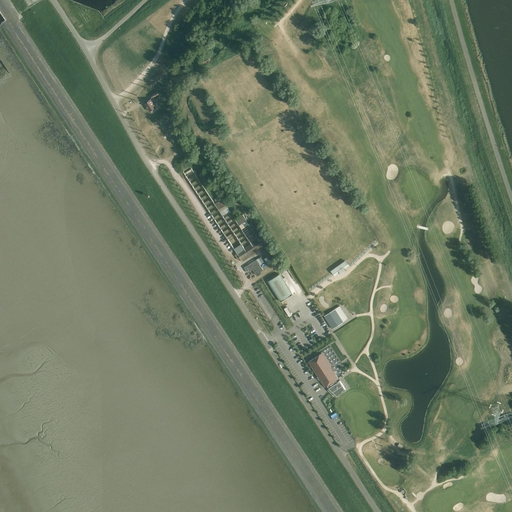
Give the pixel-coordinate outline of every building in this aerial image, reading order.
[(150,111),(155,107),(153,104),(154,103),(151,99),(147,101),(148,102),(145,104),(150,111)] [(240,259),(241,259),(242,262),(264,247),(246,220),(243,214),(235,219),(226,205),(222,199),(215,204),(186,160),(179,165),(237,254),(235,255),(238,260),(240,259)] [(265,248),(262,250),(267,257),(264,259),(267,264),(273,260),(265,248)] [(252,270),(256,275),(263,270),(260,264),(262,263),(259,258),(244,267),(248,273),(252,270)] [(345,260),(331,271),(333,274),(338,271),(341,275),(346,272),(343,267),(348,264),(345,260)] [(268,281),(280,302),(292,294),(280,274),(268,281)] [(340,306),(324,316),(333,329),(348,319),(340,306)] [(331,394),(334,396),(336,395),(336,394),(339,392),(340,392),(345,389),(340,381),(337,382),(336,379),(338,378),(321,353),(308,362),(325,387),(333,381),(335,384),(331,387),(327,390),(331,394)]
